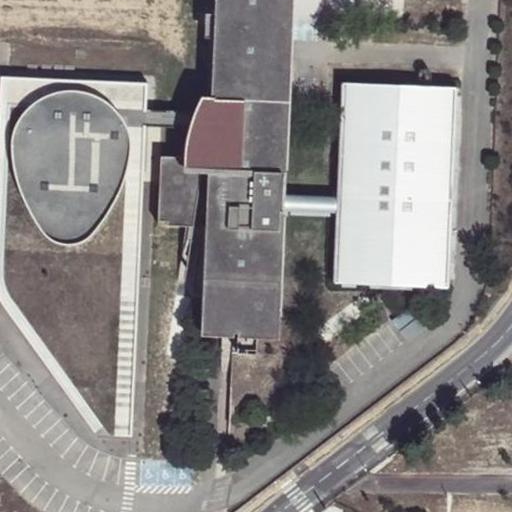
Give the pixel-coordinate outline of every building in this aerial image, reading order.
[(0,0),(0,13),(29,14),(29,0),(0,0)] [(214,0),(211,86),(216,87),(215,96),(197,95),(191,117),(187,131),(182,168),(182,173),(194,174),(208,175),(204,228),(201,297),(199,335),(222,337),(222,338),(237,339),(237,353),(232,353),(230,410),(279,412),(282,355),(257,354),(257,338),(280,340),(289,214),(341,216),(341,199),(289,197),(300,0),(214,0)] [(143,82),(0,77),(0,310),(1,313),(93,435),(129,439),(141,116),(143,82)] [(346,86),(341,199),(341,216),(338,286),(455,290),(461,91),(346,86)] [(182,173),(182,168),(160,168),(160,185),(193,186),(194,174),(182,173)] [(192,229),(193,186),(160,185),(159,223),(168,224),(168,228),(192,229)] [(201,297),(204,228),(201,228),(188,279),(188,280),(187,283),(187,284),(187,287),(187,288),(187,290),(187,293),(188,294),(189,296),(201,297)]
